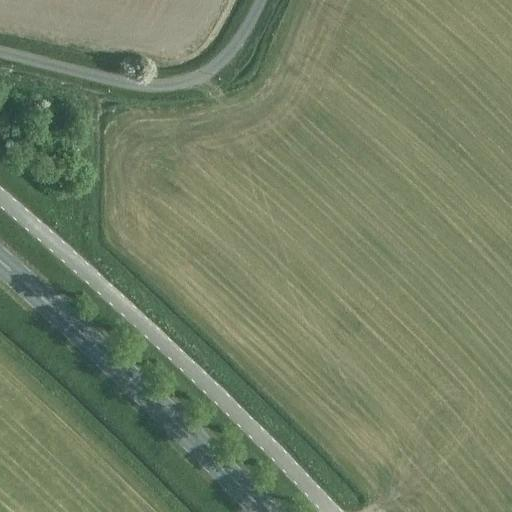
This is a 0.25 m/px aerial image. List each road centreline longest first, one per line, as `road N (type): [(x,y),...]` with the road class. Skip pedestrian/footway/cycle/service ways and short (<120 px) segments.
road 1 (unclassified): [(331,511),(130,313),(0,198)]
road 2 (secondary): [(262,511),(0,263)]
